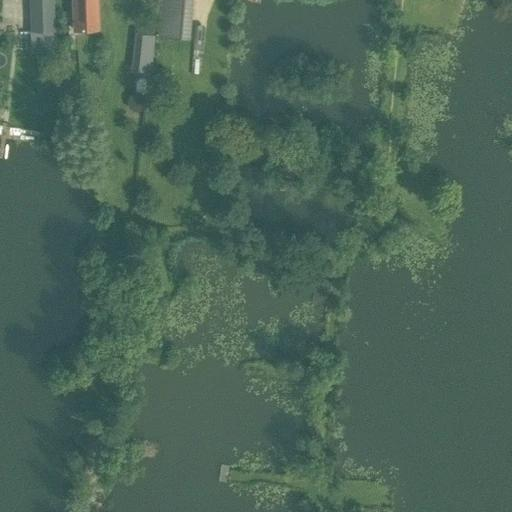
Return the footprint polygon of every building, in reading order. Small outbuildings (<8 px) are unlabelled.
[(53,0),(30,0),(32,29),(55,28),(53,0)] [(96,0),(72,0),(74,30),(98,29),(96,0)] [(189,39),(192,0),(160,0),(157,36),(189,39)] [(150,73),(154,36),(135,34),(131,71),(150,73)] [(218,149),(219,121),(221,110),(216,109),(215,121),(213,121),(212,130),(208,129),(207,140),(211,141),(210,149),(218,149)] [(306,144),(292,142),(290,156),(304,158),(306,144)] [(329,302),(332,279),(316,277),(313,300),(329,302)]
